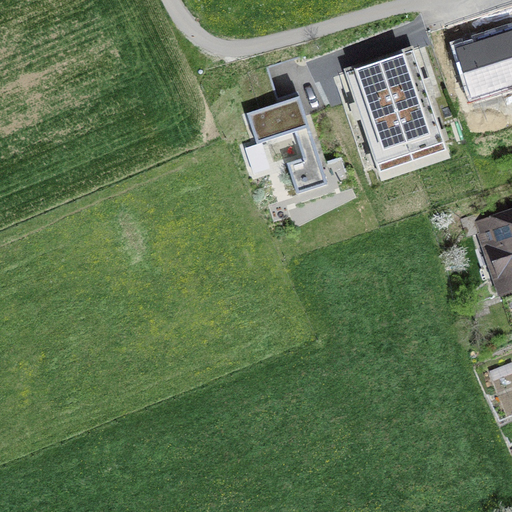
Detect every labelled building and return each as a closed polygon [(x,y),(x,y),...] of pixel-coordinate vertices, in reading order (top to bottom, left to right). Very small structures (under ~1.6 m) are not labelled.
[(497,67),(511,62),(511,24),(486,32),(487,35),(473,40),(481,65),(495,61),(497,67)] [(379,62),(415,168),(448,157),(412,50),(379,62)] [(346,73),(382,179),(415,168),(379,62),(346,73)] [(297,194),(328,184),(299,97),(247,113),(257,144),(295,132),(303,158),(287,163),(297,194)] [(466,234),(483,229),(501,222),(497,208),(462,220),(466,234)] [(511,218),(501,222),(483,229),(502,285),(511,281),(511,218)]
